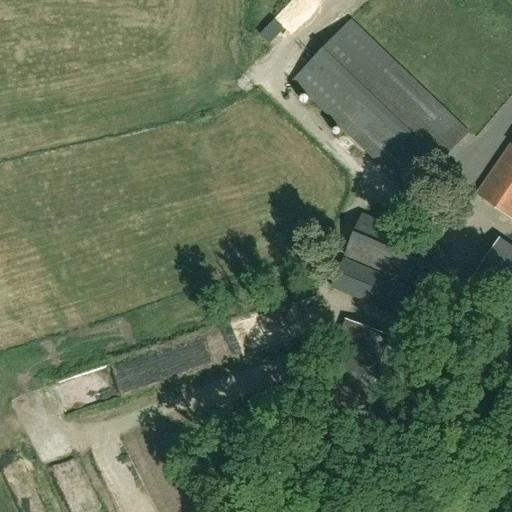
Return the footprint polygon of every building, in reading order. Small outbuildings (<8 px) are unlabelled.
[(282,16),(273,31),(283,37),(292,22),(282,16)] [(294,81),(334,119),(412,193),(469,133),(351,21),(294,81)] [(511,217),(511,141),(477,194),(511,217)] [(426,290),(443,249),(364,217),(347,257),(426,290)] [(511,304),(511,244),(497,235),(469,276),(511,304)] [(399,317),(411,287),(346,260),(334,290),(399,317)] [(458,340),(470,318),(450,307),(427,348),(454,363),(465,344),(458,340)] [(392,336),(346,320),(313,411),(359,428),(392,336)] [(122,389),(117,369),(66,382),(70,401),(122,389)] [(161,511),(151,493),(133,502),(137,511),(161,511)]
